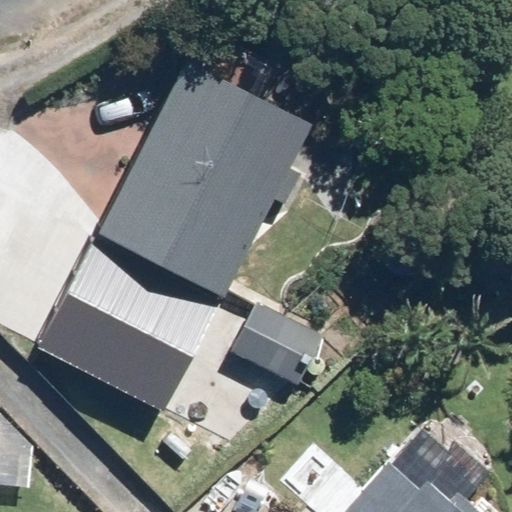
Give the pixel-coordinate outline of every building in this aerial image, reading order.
[(227,299),(314,125),(188,62),(102,235),(227,299)] [(324,135),(351,148),(361,126),(334,113),(324,135)] [(511,170),(501,179),(511,192),(511,170)] [(325,336),(257,299),(230,349),(298,386),(325,336)] [(0,511),(0,483),(28,487),(31,450),(0,411),(0,511)] [(498,511),(483,498),(477,504),(469,498),(486,479),(428,425),(393,462),(391,459),(343,511),(498,511)]
